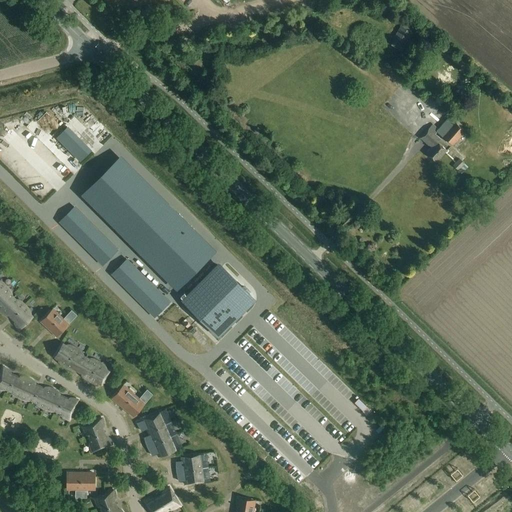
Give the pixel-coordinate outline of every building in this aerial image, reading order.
[(221,4),(226,11),(230,8),(225,1),(221,4)] [(401,26),(393,39),(405,46),(411,35),(412,33),(411,32),(401,26)] [(442,137),(453,146),(465,132),(455,122),(442,137)] [(436,134),(429,128),(420,138),(430,147),(426,152),(437,162),(447,151),(437,142),(438,141),(433,137),(436,134)] [(459,159),(452,165),(458,171),(465,164),(459,159)] [(117,163),(89,192),(180,282),(208,254),(117,163)] [(118,250),(74,206),(59,222),(102,265),(118,250)] [(126,260),(112,274),(155,317),(169,303),(126,260)] [(224,267),(189,303),(217,331),(252,296),(224,267)] [(5,314),(7,315),(8,313),(13,318),(11,319),(12,320),(13,318),(18,323),(16,324),(17,326),(18,328),(19,330),(20,330),(33,317),(24,308),(26,305),(23,307),(5,289),(8,286),(7,286),(4,288),(0,283),(0,310),(1,311),(2,312),(4,313),(5,314)] [(42,321),(57,336),(67,325),(52,310),(42,321)] [(84,374),(83,376),(84,377),(85,378),(86,379),(88,380),(89,381),(91,382),(93,382),(94,383),(96,381),(102,384),(109,371),(98,365),(100,361),(99,361),(97,364),(86,358),(88,355),(88,354),(86,357),(75,351),(77,348),(76,347),(74,351),(63,344),(55,357),(61,360),(60,362),(61,364),(62,365),(63,366),(65,367),(66,368),(68,368),(70,369),(71,369),(73,367),(78,370),(77,372),(79,371),(84,374)] [(69,418),(68,421),(69,421),(78,401),(77,400),(75,400),(73,399),(71,399),(70,401),(64,399),(65,397),(64,396),(63,398),(57,396),(58,394),(57,393),(56,392),(54,391),(53,390),(51,389),(49,389),(48,389),(46,388),(45,391),(39,388),(40,386),(39,388),(33,385),(34,383),(33,382),(31,381),(30,380),(28,379),(27,379),(25,378),(23,378),(21,378),(21,380),(15,377),(16,375),(15,375),(14,377),(8,375),(9,372),(8,371),(6,370),(4,369),(3,368),(0,376),(0,387),(8,391),(7,394),(7,395),(9,391),(20,396),(19,400),(20,400),(21,397),(33,402),(31,405),(32,405),(33,402),(45,407),(44,410),(44,411),(46,407),(57,412),(56,416),(58,412),(69,418)] [(113,398),(134,415),(144,404),(123,386),(113,398)] [(151,437),(152,439),(154,438),(157,443),(155,444),(155,445),(157,444),(159,450),(157,451),(157,453),(158,455),(159,457),(176,450),(171,438),(174,437),(174,436),(170,438),(165,426),(169,424),(168,424),(165,425),(160,414),(163,412),(163,411),(146,419),(149,425),(147,426),(147,428),(147,430),(147,431),(148,433),(149,435),(150,436),(151,437)] [(106,439),(104,433),(106,432),(103,432),(101,427),(104,426),(104,424),(103,421),(103,419),(81,426),(82,427),(85,425),(89,437),(86,439),(90,438),(94,450),(90,451),(90,452),(112,444),(111,444),(110,442),(109,440),(108,438),(106,439)] [(183,471),(184,474),(185,477),(187,477),(188,484),(203,482),(201,468),(205,468),(205,467),(201,468),(199,454),(184,457),(185,464),(183,464),(183,467),(183,471)] [(67,489),(95,489),(95,474),(67,474),(67,489)] [(147,500),(146,501),(145,501),(151,511),(164,511),(166,511),(167,511),(178,504),(169,488),(167,489),(165,491),(164,492),(165,495),(159,498),(158,496),(159,498),(153,501),(152,499),(150,499),(149,500),(147,500)] [(114,494),(114,491),(93,499),(96,498),(101,510),(97,511),(98,511),(101,511),(121,511),(120,510),(117,511),(115,505),(117,504),(115,505),(113,499),(115,498),(115,496),(114,494)] [(239,499),(236,511),(251,511),(254,501),(239,499)]
